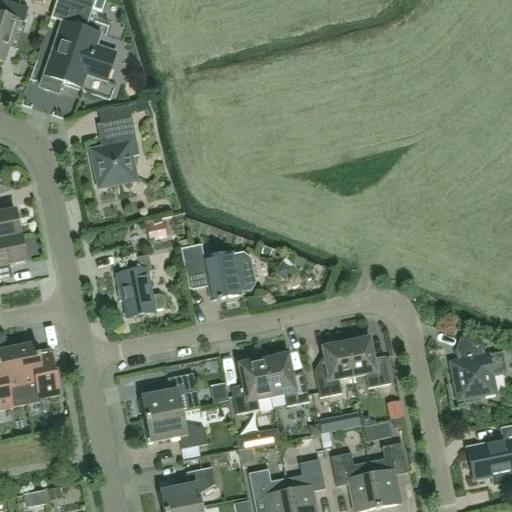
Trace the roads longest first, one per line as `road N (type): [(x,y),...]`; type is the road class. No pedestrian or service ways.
road 1 (residential): [(448,511),(410,325),(384,301),(83,358)]
road 2 (residential): [(0,126),(26,136),(44,159),(74,306)]
road 3 (residential): [(83,358),(113,511)]
